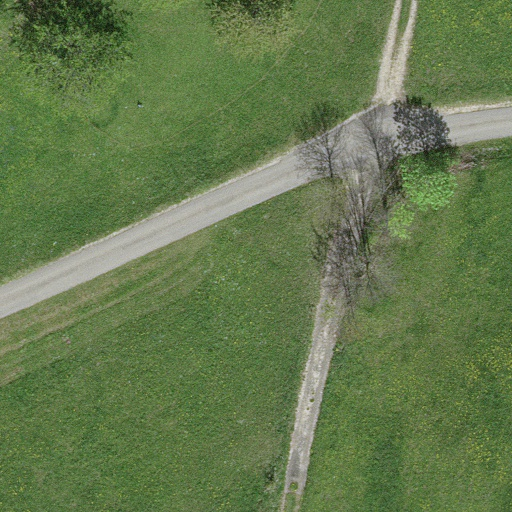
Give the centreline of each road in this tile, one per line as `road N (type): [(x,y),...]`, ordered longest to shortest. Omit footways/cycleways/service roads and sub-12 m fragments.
road 1 (unclassified): [(0,299),(297,164),(372,139),(511,116)]
road 2 (track): [(290,511),(401,0)]
